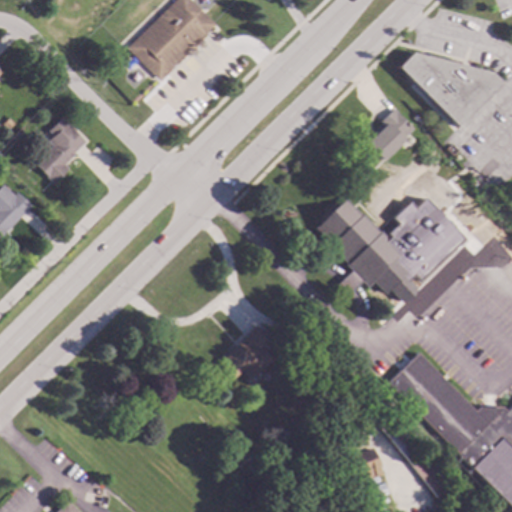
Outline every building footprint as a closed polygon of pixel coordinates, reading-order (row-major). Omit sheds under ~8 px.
[(187,0),(211,24),(192,43),(193,50),(186,51),(156,80),(124,47),(171,0),(187,0)] [(485,71),(495,81),(451,125),(392,66),(407,51),(485,71)] [(409,128),(398,138),(399,140),(379,160),(362,143),(368,136),(366,134),(378,123),(376,121),(389,108),(409,128)] [(66,125),(67,123),(73,129),(71,131),(81,141),(70,152),(71,153),(61,164),(64,167),(49,182),(30,163),(49,145),(44,140),(49,135),(44,130),(58,117),(66,125)] [(11,124),(5,129),(0,123),(5,118),(11,124)] [(21,136),(15,142),(10,138),(16,131),(21,136)] [(0,183),(11,194),(13,191),(27,205),(0,232),(0,183)] [(357,215),(359,213),(376,231),(377,230),(399,253),(393,259),(399,265),(377,288),(369,281),(363,286),(358,281),(344,295),(333,284),(348,269),(343,264),(344,263),(327,246),(328,244),(312,228),(342,199),(357,215)] [(267,338),(266,340),(267,341),(262,346),(272,357),(255,374),(254,372),(249,376),(241,368),(231,377),(216,362),(240,339),(241,340),(243,339),(241,337),(254,325),(267,338)] [(471,411),(475,407),(498,407),(503,412),(511,403),(511,511),(510,511),(384,382),(414,352),(471,411)] [(394,431),(396,430),(415,453),(421,449),(445,480),(444,482),(447,485),(430,496),(404,462),(385,438),(364,414),(372,407),(394,431)] [(378,473),(348,485),(347,483),(339,486),(331,466),(338,463),(337,459),(368,447),(378,473)] [(255,465),(243,476),(235,466),(247,456),(255,465)] [(384,493),(358,504),(354,492),(380,481),(384,493)] [(76,511),(51,511),(64,499),(76,511)]
